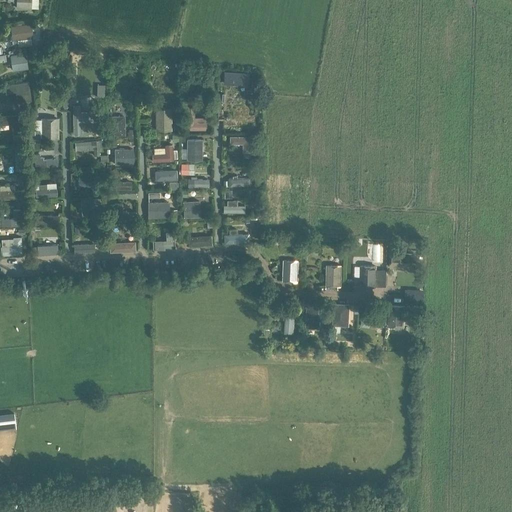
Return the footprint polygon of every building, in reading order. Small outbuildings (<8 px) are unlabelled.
[(32,0),(7,0),(8,2),(17,2),(16,10),(33,10),(32,0)] [(33,38),(31,24),(11,26),(12,40),(33,38)] [(13,70),(28,68),(26,53),(11,55),(13,70)] [(225,73),(225,78),(232,78),(232,84),(247,85),(248,75),(225,73)] [(81,113),(80,106),(73,106),(74,134),(81,133),(81,120),(87,120),(87,113),(81,113)] [(156,110),(157,130),(171,130),(171,110),(156,110)] [(187,114),(187,130),(205,130),(205,123),(194,123),(194,114),(187,114)] [(0,124),(13,124),(14,134),(22,134),(21,115),(0,116),(0,124)] [(110,117),(110,135),(125,135),(125,117),(110,117)] [(58,138),(58,119),(43,119),(43,138),(58,138)] [(230,136),(230,144),(243,144),(243,152),(250,152),(250,137),(230,136)] [(188,140),(188,160),(202,160),(202,140),(188,140)] [(99,149),(102,149),(102,141),(75,143),(76,150),(87,149),(87,150),(94,150),(94,156),(100,155),(99,149)] [(174,160),(173,145),(166,146),(166,154),(153,155),(154,162),(174,160)] [(133,150),(115,150),(115,164),(133,164),(133,150)] [(56,158),(44,160),(44,157),(40,158),(39,154),(35,155),(37,168),(57,166),(56,158)] [(176,171),(156,172),(157,180),(177,179),(176,171)] [(97,173),(80,174),(80,186),(97,186),(97,173)] [(191,177),(191,179),(188,179),(188,187),(209,187),(208,179),(198,179),(198,177),(191,177)] [(39,185),(39,189),(36,190),(36,197),(56,196),(56,188),(48,189),(48,185),(39,185)] [(100,199),(82,200),(83,215),(101,214),(100,199)] [(184,217),(200,216),(199,201),(183,202),(184,217)] [(169,203),(149,203),(149,217),(169,217),(169,203)] [(115,221),(135,220),(135,212),(123,212),(123,204),(115,204),(115,221)] [(1,219),(1,226),(21,226),(21,210),(13,210),(14,218),(1,219)] [(59,216),(36,216),(36,224),(59,224),(59,216)] [(166,232),(167,241),(154,241),(154,249),(174,248),(173,231),(166,232)] [(225,235),(225,243),(249,242),(249,234),(225,235)] [(212,244),(211,236),(189,237),(189,246),(212,244)] [(2,255),(22,254),(21,237),(14,238),(14,246),(1,247),(2,255)] [(37,254),(59,252),(59,243),(44,244),(44,241),(39,241),(40,244),(36,244),(36,246),(31,246),(32,256),(38,256),(37,254)] [(96,252),(96,248),(96,242),(74,243),(75,253),(96,252)] [(135,242),(111,244),(111,252),(135,250),(135,242)] [(391,267),(411,269),(412,254),(392,253),(391,267)] [(284,281),(298,281),(299,261),(284,261),(284,281)] [(327,265),(327,285),(342,286),(342,266),(327,265)] [(362,286),(376,287),(377,267),(362,266),(362,286)] [(334,325),(345,325),(346,326),(349,326),(349,325),(350,322),(349,322),(350,305),(335,305),(334,325)] [(369,327),(370,314),(379,314),(379,307),(364,306),(362,326),(369,327)] [(391,306),(389,326),(404,327),(405,306),(391,306)] [(320,307),(307,307),(306,327),(319,328),(320,307)] [(286,310),(285,334),(294,335),(296,311),(286,310)] [(17,414),(0,416),(0,429),(19,427),(17,414)] [(22,511),(49,511),(54,511),(53,498),(41,499),(21,500),(22,511)]
